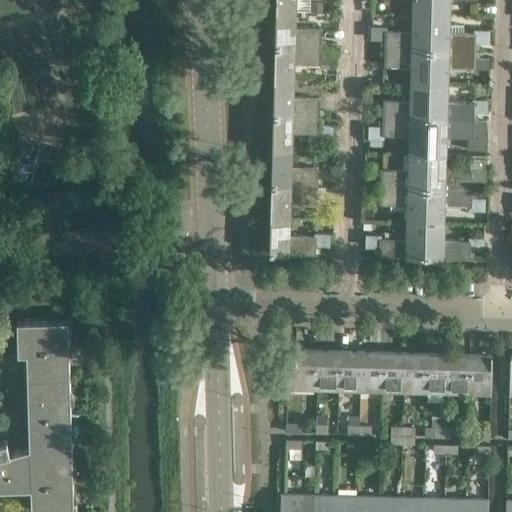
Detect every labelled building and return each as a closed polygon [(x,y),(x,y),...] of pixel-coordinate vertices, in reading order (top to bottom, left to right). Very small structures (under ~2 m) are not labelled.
[(276,0),(276,11),(295,11),(295,0),(276,0)] [(431,15),(431,0),(412,0),(412,15),(431,15)] [(431,0),(431,15),(450,16),(450,0),(431,0)] [(312,3),(312,13),(322,13),(322,3),(312,3)] [(295,11),(276,11),(275,11),(275,12),(276,12),(275,45),(322,47),(322,46),(321,46),(322,29),(295,28),(295,11)] [(430,50),(431,15),(412,15),(411,31),(386,31),(386,28),(372,28),(372,39),(384,39),(384,48),(383,48),(430,50)] [(449,33),(450,16),(431,15),(430,50),(476,51),(476,50),(475,50),(476,42),(488,42),(489,31),(475,31),(475,33),(449,33)] [(333,56),(321,55),(321,47),(322,47),(275,45),(274,45),(274,46),(275,46),(274,80),(293,81),(294,64),(321,64),(321,67),(333,67),(333,56)] [(429,84),(430,50),(383,48),(383,49),(384,49),(384,66),(411,67),(410,84),(429,84)] [(476,51),(430,50),(429,84),(448,85),(448,68),(475,69),(475,51),(476,51)] [(293,81),(274,80),(273,80),(273,81),(274,81),(273,115),(320,116),(319,116),(320,98),(293,98),(293,81)] [(428,119),(429,84),(410,84),(410,101),(383,100),(382,117),(381,117),(381,118),(428,119)] [(447,102),(448,85),(429,84),(428,119),(474,120),(474,111),(487,111),(487,100),(473,100),(473,103),(447,102)] [(478,86),(477,96),(487,96),(488,87),(478,86)] [(320,116),(273,115),(272,115),(272,116),(273,116),(272,149),(292,150),(292,133),(318,134),(318,137),(332,137),(332,126),(319,125),(319,117),(320,117),(320,116)] [(427,154),(428,119),(381,118),(382,118),(382,127),(369,127),(369,138),(383,138),(383,136),(409,136),(408,153),(427,154)] [(474,121),(474,120),(428,119),(427,154),(446,154),(446,137),(473,138),(474,121)] [(291,167),(292,150),(272,149),(271,149),(271,150),(272,150),(271,184),(318,185),(317,185),(318,168),(291,167)] [(426,188),(427,154),(408,153),(408,170),(381,169),(380,187),(426,188)] [(445,171),(446,154),(427,154),(426,188),(472,189),(472,180),(485,181),(485,168),(471,168),(471,172),(445,171)] [(318,185),(271,184),(270,184),(270,185),(271,185),(270,218),(290,219),(290,202),(317,203),(317,186),(318,186),(318,185)] [(425,223),(426,188),(380,187),(380,205),(407,205),(406,222),(425,223)] [(472,190),(472,189),(426,188),(425,223),(444,223),(444,206),(470,207),(470,210),(484,210),(484,199),(471,198),(472,190)] [(290,219),(270,218),(269,218),(269,219),(270,219),(269,248),(269,253),(268,253),(268,254),(316,255),(316,254),(315,254),(316,245),(329,246),(329,234),(315,234),(315,237),(289,236),(290,219)] [(425,258),(425,223),(406,222),(406,239),(380,238),(380,236),(366,235),(366,247),(379,247),(379,256),(378,256),(378,257),(425,258)] [(443,240),(444,223),(425,223),(425,258),(471,260),(471,259),(470,259),(470,250),(483,250),(483,239),(469,238),(469,241),(443,240)] [(7,304),(87,302),(86,278),(7,280),(7,304)] [(79,324),(87,324),(87,311),(79,311),(79,324)] [(0,511),(0,488),(30,487),(31,511),(72,510),(71,494),(73,494),(68,334),(66,334),(66,319),(16,320),(17,353),(26,353),(29,447),(10,452),(6,440),(0,442),(0,511)] [(317,390),(318,349),(295,349),(295,361),(284,361),(283,389),(317,390)] [(338,390),(339,350),(318,349),(317,390),(338,390)] [(360,391),(361,351),(339,350),(338,390),(360,391)] [(382,391),(383,351),(361,351),(360,391),(382,391)] [(404,392),(405,352),(383,351),(382,391),(404,392)] [(425,393),(426,352),(405,352),(404,392),(425,393)] [(447,393),(448,353),(426,352),(425,393),(447,393)] [(468,394),(469,354),(448,353),(447,393),(468,394)] [(492,354),(469,354),(468,394),(491,395),(492,354)] [(286,424),(286,426),(286,432),(301,432),(301,424),(286,424)] [(316,433),(327,433),(328,425),(316,424),(316,433)] [(359,434),(359,426),(347,425),(347,434),(359,434)] [(371,426),(359,426),(359,434),(371,434),(371,426)] [(402,435),(403,427),(391,427),(391,435),(402,435)] [(414,427),(403,427),(402,435),(414,436),(414,427)] [(446,436),(446,428),(434,428),(434,436),(446,436)] [(458,428),(446,428),(446,436),(457,437),(458,428)] [(478,429),(477,437),(490,438),(490,429),(478,429)] [(402,444),(402,435),(391,435),(390,443),(402,444)] [(414,444),(414,436),(402,435),(402,444),(414,444)] [(285,440),(285,448),(301,449),(301,440),(285,440)] [(327,450),(327,441),(315,441),(315,449),(327,450)] [(358,450),(359,442),(347,442),(347,450),(358,450)] [(370,451),(370,442),(359,442),(358,450),(370,451)] [(445,453),(445,444),(434,444),(433,452),(445,453)] [(457,453),(457,445),(445,444),(445,453),(457,453)] [(489,446),(477,445),(477,454),(489,454),(489,446)] [(313,511),(314,494),(280,493),(280,511),(291,511),(313,511)] [(335,511),(336,495),(314,494),(313,511),(335,511)] [(356,511),(357,496),(336,495),(335,511),(356,511)] [(378,511),(379,496),(357,496),(356,511),(378,511)] [(400,511),(401,497),(379,496),(378,511),(400,511)] [(421,511),(422,497),(401,497),(400,511),(421,511)] [(443,511),(444,498),(422,497),(421,511),(443,511)] [(465,511),(465,499),(444,498),(443,511),(465,511)] [(487,511),(488,499),(465,499),(465,511),(487,511)]
